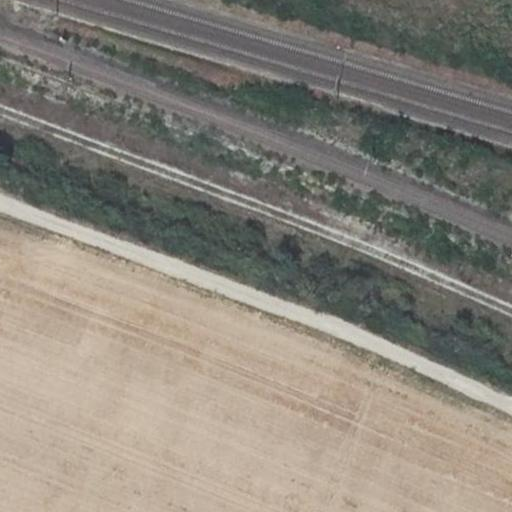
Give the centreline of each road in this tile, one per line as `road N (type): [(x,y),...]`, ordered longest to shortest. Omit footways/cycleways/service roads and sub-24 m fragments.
road 1 (track): [(511,314),(324,230),(0,105)]
road 2 (track): [(0,207),(335,327),(511,408)]
